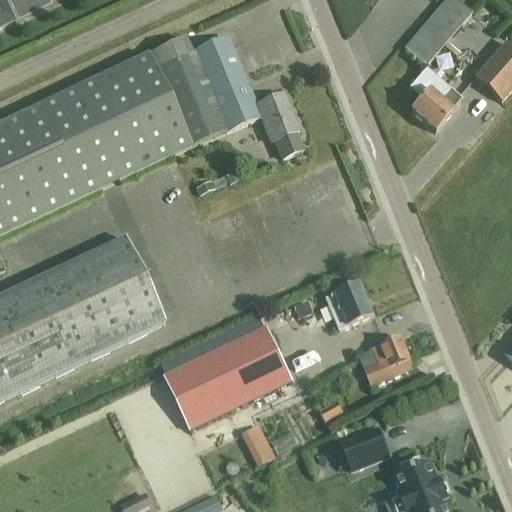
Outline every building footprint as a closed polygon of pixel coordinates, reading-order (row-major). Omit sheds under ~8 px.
[(1,0),(0,0),(0,30),(13,25),(1,0)] [(450,0),(404,53),(425,71),(472,18),(451,0),(450,0)] [(148,58),(0,127),(0,240),(173,160),(261,123),(271,147),(275,146),(282,164),(302,156),(294,138),(298,137),(283,100),(256,110),(229,43),(191,58),(185,43),(148,58)] [(474,83),(500,106),(511,93),(511,52),(506,47),(474,83)] [(451,116),(461,104),(425,73),(409,92),(422,104),(411,117),(434,137),(452,117),(451,116)] [(237,176),(225,181),(229,190),(241,185),(237,176)] [(210,186),(195,193),(199,201),(214,194),(210,186)] [(0,404),(164,327),(124,241),(0,299),(0,404)] [(326,303),(339,335),(373,321),(360,290),(326,303)] [(306,306),(294,311),(297,320),(310,315),(306,306)] [(259,322),(161,369),(166,380),(164,381),(190,435),(292,386),(266,332),(264,333),(259,322)] [(360,363),(365,374),(372,391),(410,376),(407,366),(411,365),(401,343),(371,355),(360,363)] [(321,415),(326,427),(344,419),(338,406),(321,415)] [(342,450),(348,465),(352,476),(389,461),(379,435),(342,450)] [(418,463),(413,465),(400,470),(403,479),(396,482),(402,497),(390,501),(393,511),(446,511),(444,505),(447,504),(440,486),(437,487),(429,468),(422,471),(418,463)] [(215,501),(192,511),(219,511),(221,511),(215,501)]
